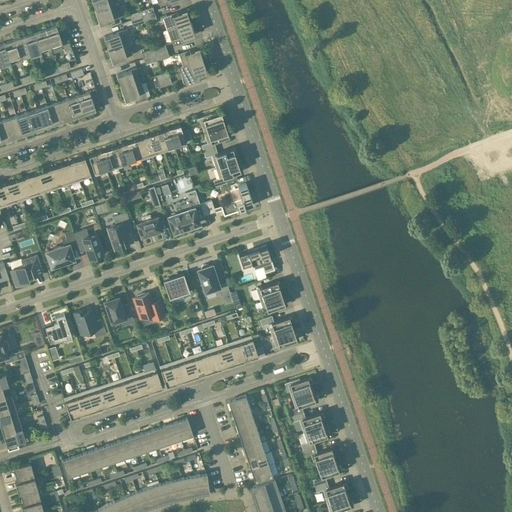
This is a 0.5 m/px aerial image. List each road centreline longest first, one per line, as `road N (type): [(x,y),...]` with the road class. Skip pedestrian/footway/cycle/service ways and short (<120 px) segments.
road 1 (residential): [(279,217),(0,311)]
road 2 (residential): [(378,511),(323,350)]
road 3 (residential): [(279,217),(235,83)]
road 4 (residential): [(323,350),(279,217)]
road 5 (residential): [(197,384),(77,424),(74,434)]
road 6 (residential): [(74,434),(86,439),(202,400)]
road 7 (residential): [(202,400),(308,365),(323,350)]
road 8 (residential): [(323,350),(303,349),(197,384)]
road 9 (residential): [(0,172),(121,132)]
road 10 (residential): [(121,132),(217,100),(235,83)]
road 11 (residential): [(235,83),(115,116)]
road 12 (residential): [(115,116),(76,0)]
road 13 (residential): [(115,116),(0,154)]
